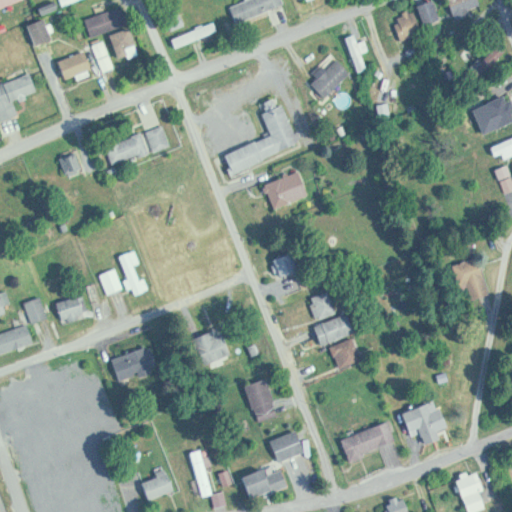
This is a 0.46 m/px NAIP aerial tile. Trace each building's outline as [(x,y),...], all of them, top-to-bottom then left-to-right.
[(0,0),(0,8),(27,0),(0,0)] [(287,5),(285,0),(247,0),(233,5),(239,23),(287,5)] [(455,0),(458,15),(482,11),(479,0),(455,0)] [(95,37),(132,23),(124,5),(88,19),(95,37)] [(32,24),(40,45),(56,38),(48,18),(32,24)] [(218,33),(213,23),(184,36),(189,47),(218,33)] [(143,54),(133,27),(114,34),(123,61),(143,54)] [(348,37),(359,71),(369,68),(364,53),(371,50),(368,40),(361,42),(358,34),(348,37)] [(104,71),(115,68),(107,40),(97,43),(104,71)] [(63,60),(70,78),(96,68),(89,50),(63,60)] [(327,97),(354,72),(340,58),(313,83),(327,97)] [(0,83),(0,121),(17,116),(11,102),(16,99),(18,103),(25,99),(23,96),(35,91),(30,70),(0,83)] [(466,106),(480,134),(511,120),(511,118),(509,114),(511,112),(511,105),(509,98),(505,101),(499,93),(466,106)] [(302,145),(285,103),(265,111),(274,135),(226,154),(234,172),(302,145)] [(148,130),(156,151),(172,145),(165,124),(148,130)] [(115,164),(151,151),(145,132),(108,145),(115,164)] [(511,156),(511,138),(493,146),(497,156),(504,153),(506,159),(511,156)] [(61,157),(70,175),(86,167),(76,149),(61,157)] [(511,190),(511,168),(510,164),(499,168),(509,192),(511,190)] [(259,184),(271,209),(307,195),(296,171),(259,184)] [(138,294),(152,288),(147,277),(144,278),(138,265),(144,262),(138,249),(121,256),(138,294)] [(285,280),(304,273),(296,251),(277,258),(285,280)] [(469,301),(492,294),(480,257),(458,264),(469,301)] [(126,288),(118,268),(103,274),(111,294),(126,288)] [(339,312),(330,290),(311,298),(320,319),(339,312)] [(0,315),(14,313),(9,291),(0,292),(0,315)] [(93,313),(84,293),(59,304),(68,324),(93,313)] [(51,316),(44,295),(27,302),(34,322),(51,316)] [(324,344),(358,333),(352,313),(318,324),(324,344)] [(0,353),(37,342),(30,323),(0,333),(0,353)] [(233,354),(223,327),(196,337),(206,364),(233,354)] [(365,358),(355,337),(334,347),(344,368),(365,358)] [(114,358),(122,383),(161,371),(153,346),(114,358)] [(48,377),(52,389),(62,386),(58,373),(48,377)] [(261,421),(281,414),(269,378),(248,385),(261,421)] [(39,414),(31,382),(8,387),(16,419),(39,414)] [(450,427),(440,400),(406,412),(415,436),(424,433),(428,444),(445,438),(442,430),(450,427)] [(335,439),(348,462),(361,459),(359,453),(394,440),(387,421),(335,439)] [(272,441),(282,462),(309,450),(299,429),(272,441)] [(194,452),(205,496),(216,493),(219,505),(229,502),(226,491),(217,494),(205,449),(194,452)] [(289,486),(282,464),(246,476),(253,498),(289,486)] [(480,511),(497,503),(478,470),(459,480),(476,511),(480,511)] [(177,490),(171,471),(145,480),(151,499),(177,490)] [(396,511),(417,511),(411,494),(392,500),(396,511)]
